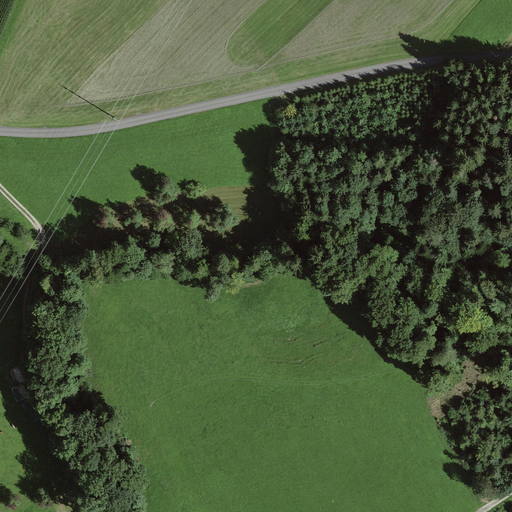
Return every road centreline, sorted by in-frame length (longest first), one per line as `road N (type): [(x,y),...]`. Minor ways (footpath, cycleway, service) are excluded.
road 1 (unclassified): [(0,128),(96,127),(429,60),(511,55)]
road 2 (track): [(0,182),(41,231),(27,302),(39,388)]
